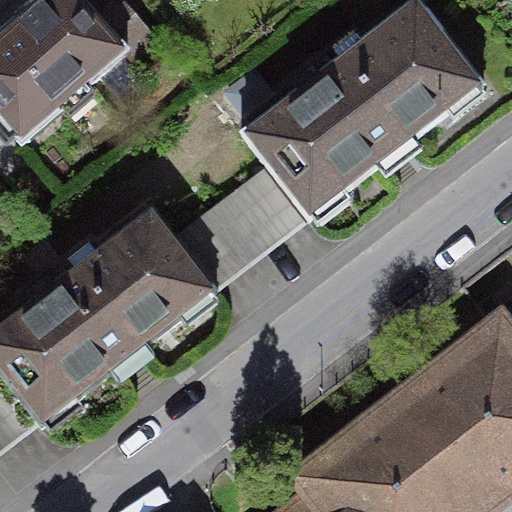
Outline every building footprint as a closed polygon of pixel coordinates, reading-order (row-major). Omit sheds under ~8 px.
[(39,0),(14,22),(0,34),(0,112),(23,139),(129,46),(88,0),(39,0)] [(487,81),(422,0),(414,0),(248,132),(315,216),(401,149),(487,81)] [(220,290),(155,207),(0,325),(0,374),(40,427),(130,359),(220,290)] [(511,511),(511,308),(292,480),(303,494),(280,511),(511,511)] [(0,421),(0,447),(13,435),(0,421)]
